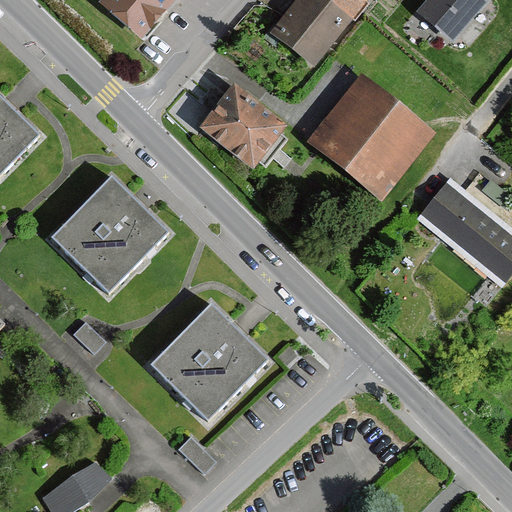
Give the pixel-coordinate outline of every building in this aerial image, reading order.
[(184,0),(110,0),(105,6),(147,43),(184,0)] [(359,22),(330,0),(304,0),(277,36),(323,70),(359,22)] [(330,0),(359,22),(375,0),(330,0)] [(497,0),(435,0),(423,13),(459,44),(497,0)] [(364,78),(312,143),(386,201),(437,136),(364,78)] [(238,87),(203,130),(261,176),(296,133),(238,87)] [(0,96),(0,176),(40,138),(0,96)] [(112,178),(52,238),(109,294),(169,233),(112,178)] [(511,283),(511,235),(451,185),(425,216),(510,286),(511,283)] [(213,304),(152,366),(209,422),(270,361),(213,304)] [(0,316),(0,338),(11,327),(0,316)] [(74,511),(113,484),(96,462),(43,502),(50,511),(74,511)]
